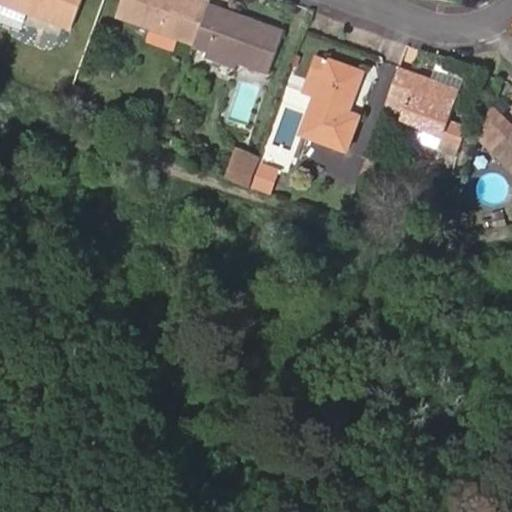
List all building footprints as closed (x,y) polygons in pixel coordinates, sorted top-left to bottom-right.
[(33,5),(20,0),(0,0),(31,12),(33,5)] [(20,0),(33,5),(31,12),(73,27),(82,0),(20,0)] [(193,49),(194,45),(210,4),(210,2),(205,0),(126,0),(119,20),(135,26),(138,18),(167,29),(164,37),(193,49)] [(284,33),(210,4),(194,45),(270,72),(284,33)] [(138,18),(135,26),(164,37),(167,29),(138,18)] [(304,131),(350,149),(362,115),(351,111),(365,69),(332,57),(304,131)] [(461,92),(400,69),(392,91),(411,99),(406,116),(446,132),(461,92)] [(511,124),(492,106),(481,134),(511,165),(511,124)] [(251,185),(259,163),(241,156),(232,178),(251,185)] [(276,175),(262,170),(257,183),(272,188),(276,175)]
